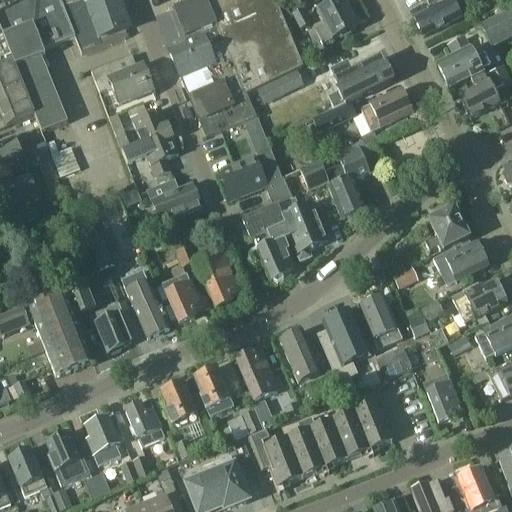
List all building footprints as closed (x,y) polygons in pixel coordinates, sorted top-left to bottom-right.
[(27,0),(0,0),(0,33),(11,60),(34,118),(35,118),(41,136),(68,126),(42,62),(46,61),(43,54),(54,50),(27,0)] [(27,0),(54,50),(77,41),(70,25),(64,10),(60,0),(27,0)] [(60,0),(64,10),(92,0),(60,0)] [(90,18),(70,25),(77,41),(77,42),(96,35),(99,42),(128,32),(117,0),(88,10),(90,18)] [(206,71),(214,91),(190,102),(205,140),(255,121),(246,97),(302,70),(272,0),(200,0),(184,7),(173,11),(185,40),(217,27),(224,45),(208,52),(203,41),(169,55),(180,81),(206,71)] [(284,0),(293,16),(303,11),(325,0),(324,0),(284,0)] [(423,40),(468,18),(459,0),(440,0),(428,7),(430,12),(413,21),(423,40)] [(318,15),(324,28),(315,33),(322,48),(332,43),(356,30),(342,3),(318,15)] [(303,11),(293,16),(292,16),(299,31),(310,25),(303,11)] [(491,50),(511,39),(511,11),(479,28),(491,50)] [(0,63),(11,60),(0,33),(0,63)] [(472,85),(483,80),(480,74),(490,69),(484,57),(475,62),(464,42),(448,50),(453,60),(437,68),(449,92),(470,82),(472,85)] [(0,111),(7,129),(34,118),(11,60),(0,63),(0,111)] [(384,69),(380,61),(350,77),(346,69),(330,76),(338,94),(328,99),(333,112),(344,107),(345,107),(361,100),(393,84),(385,69),(384,69)] [(117,65),(91,75),(100,96),(112,91),(118,108),(153,93),(149,82),(151,81),(152,79),(148,71),(146,71),(144,71),(143,69),(122,78),(117,65)] [(511,88),(503,71),(472,86),(474,90),(458,98),(470,122),(499,107),(490,89),(500,84),(504,91),(511,88)] [(283,101),(276,87),(255,97),(262,112),(283,101)] [(371,136),(412,117),(401,94),(369,108),(370,109),(361,113),(371,136)] [(356,120),(350,107),(314,123),(320,137),(356,120)] [(122,155),(138,149),(170,136),(161,113),(133,125),(136,134),(117,141),(122,155)] [(179,158),(170,136),(138,149),(122,155),(127,167),(135,164),(147,159),(151,170),(151,169),(156,181),(171,174),(166,163),(179,158)] [(27,172),(39,167),(52,202),(64,198),(45,147),(21,156),(15,141),(0,146),(0,175),(24,166),(27,172)] [(338,160),(342,171),(347,185),(353,182),(369,176),(359,152),(338,160)] [(266,190),(274,211),(278,210),(292,202),(282,182),(277,170),(278,170),(273,156),(271,153),(270,153),(270,154),(269,155),(261,158),(264,165),(263,168),(259,170),(255,160),(218,174),(230,205),(266,190)] [(292,202),(309,194),(327,186),(319,164),(282,182),(292,202)] [(328,186),(327,186),(329,190),(328,191),(341,222),(365,213),(353,182),(347,185),(342,171),(325,178),(328,186)] [(17,216),(19,210),(39,202),(35,192),(40,190),(35,175),(4,187),(14,212),(12,218),(3,222),(14,252),(29,246),(17,216)] [(201,211),(192,189),(163,201),(160,194),(151,198),(154,204),(152,205),(161,227),(201,211)] [(452,250),(469,241),(454,212),(453,212),(449,206),(436,212),(439,219),(429,225),(437,241),(425,247),(429,255),(438,250),(441,256),(452,250)] [(311,208),(282,220),(286,231),(300,266),(311,261),(308,254),(326,246),(311,208)] [(278,210),(274,211),(242,224),(251,245),(254,244),(279,234),(286,231),(282,220),(278,210)] [(147,225),(133,231),(137,242),(152,237),(147,225)] [(289,255),(279,234),(254,244),(258,255),(271,286),(286,279),(285,277),(293,274),(285,257),(289,255)] [(114,268),(103,238),(86,245),(98,274),(114,268)] [(456,286),(487,270),(475,247),(457,256),(455,252),(433,264),(439,276),(440,275),(447,289),(456,285),(456,286)] [(183,252),(189,267),(197,264),(190,249),(183,252)] [(189,267),(183,252),(175,255),(182,271),(189,267)] [(216,313),(232,305),(230,301),(239,297),(224,262),(199,273),(216,313)] [(404,274),(393,280),(399,293),(410,287),(404,274)] [(179,329),(195,322),(193,316),(202,313),(187,278),(161,288),(179,329)] [(456,301),(461,312),(467,326),(476,322),(505,308),(494,284),(479,291),(478,288),(462,296),(463,298),(456,301)] [(66,297),(75,319),(94,311),(83,285),(65,293),(66,297)] [(149,286),(127,295),(147,343),(169,333),(149,286)] [(93,366),(75,319),(66,297),(63,297),(62,294),(46,300),(35,304),(36,307),(28,310),(55,380),(74,373),(93,366)] [(378,353),(401,343),(397,332),(398,332),(384,300),(359,310),(373,342),(374,342),(378,353)] [(438,305),(420,314),(426,326),(444,317),(438,305)] [(131,347),(119,318),(122,317),(118,307),(91,319),(106,357),(131,347)] [(22,311),(0,319),(0,335),(1,339),(29,328),(22,311)] [(368,359),(349,315),(345,317),(343,313),(327,320),(328,324),(324,326),(336,354),(325,358),(334,380),(342,398),(344,402),(356,397),(349,381),(357,377),(352,366),(368,359)] [(406,320),(413,336),(427,329),(420,314),(406,320)] [(494,358),(495,359),(511,350),(511,322),(475,341),(485,363),(494,358)] [(281,345),(294,376),(298,386),(321,377),(316,367),(303,336),(281,345)] [(396,360),(394,354),(375,362),(379,372),(385,387),(414,375),(406,356),(396,360)] [(249,393),(250,393),(255,406),(278,396),(273,384),(273,383),(262,359),(254,363),(252,358),(237,364),(249,393)] [(511,369),(510,366),(488,377),(501,404),(511,399),(511,400),(511,399),(511,369)] [(201,401),(206,413),(207,413),(210,421),(234,411),(218,372),(194,382),(202,400),(201,401)] [(14,389),(18,388),(14,379),(5,382),(0,384),(0,394),(6,393),(14,389)] [(424,388),(429,401),(439,428),(454,421),(453,420),(461,416),(447,379),(424,388)] [(334,380),(308,391),(316,410),(342,398),(334,380)] [(25,385),(18,388),(14,389),(19,401),(30,397),(25,385)] [(161,397),(168,414),(165,415),(171,429),(172,428),(175,437),(200,426),(197,418),(197,417),(184,387),(161,397)] [(0,408),(10,405),(6,393),(0,394),(0,408)] [(331,425),(347,464),(366,456),(368,461),(373,459),(371,454),(392,445),(376,406),(361,413),(357,402),(343,408),(346,418),(331,425)] [(142,452),(166,442),(161,433),(162,432),(150,407),(143,410),(142,408),(126,416),(137,443),(138,443),(142,452)] [(302,419),(297,407),(283,413),(288,425),(302,419)] [(251,438),(262,433),(254,415),(243,420),(251,438)] [(274,428),(270,417),(259,422),(264,433),(274,428)] [(347,464),(331,425),(316,431),(312,420),(298,426),(302,437),(286,443),(302,482),(322,474),(324,479),(329,477),(327,472),(347,464)] [(98,471),(121,461),(117,450),(120,448),(109,422),(86,431),(91,443),(87,445),(98,471)] [(262,443),(262,444),(272,439),(269,432),(259,436),(262,443)] [(262,443),(259,436),(244,442),(244,443),(249,441),(251,447),(262,443)] [(83,462),(80,463),(70,438),(47,447),(52,459),(48,461),(54,476),(55,476),(61,490),(90,478),(83,462)] [(262,443),(251,447),(253,454),(264,449),(262,444),(262,443)] [(265,456),(268,463),(271,470),(274,478),(271,479),(277,492),(279,496),(284,495),(282,490),(302,482),(286,443),(265,451),(264,452),(265,456)] [(183,464),(194,459),(188,444),(177,449),(183,464)] [(264,449),(253,454),(256,460),(265,456),(264,452),(265,451),(264,449)] [(25,502),(47,492),(43,483),(44,483),(32,454),(9,464),(21,493),(22,493),(25,502)] [(265,456),(256,460),(258,467),(268,463),(265,456)] [(511,458),(498,464),(510,495),(511,493),(511,458)] [(140,483),(153,477),(145,459),(132,464),(140,483)] [(224,511),(227,511),(249,504),(235,468),(233,468),(230,460),(203,471),(206,480),(186,488),(195,511),(220,511),(224,511)] [(268,463),(258,467),(261,474),(271,470),(268,463)] [(130,487),(139,483),(132,468),(124,472),(130,487)] [(482,474),(458,483),(468,511),(508,511),(508,510),(501,511),(498,504),(499,503),(493,490),(489,492),(482,474)] [(0,511),(2,511),(11,509),(7,500),(8,499),(0,479),(0,511)] [(165,501),(145,509),(146,511),(174,511),(182,509),(171,482),(159,486),(165,501)] [(428,492),(427,491),(412,497),(417,511),(450,511),(448,506),(444,507),(437,489),(428,492)] [(66,511),(73,509),(66,494),(54,499),(59,511),(66,511)]
